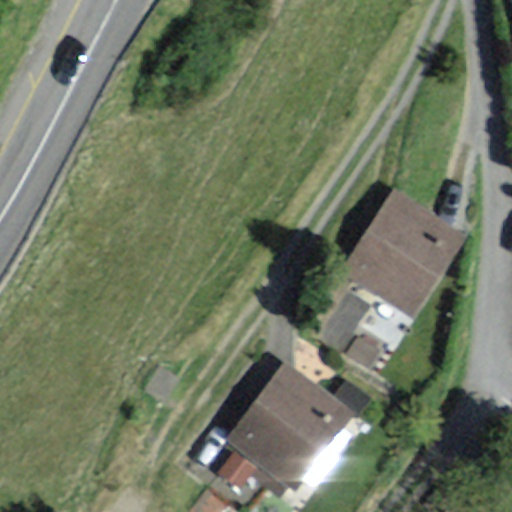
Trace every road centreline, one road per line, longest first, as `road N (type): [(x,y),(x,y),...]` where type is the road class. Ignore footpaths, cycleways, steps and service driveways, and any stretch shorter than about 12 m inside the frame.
road 1 (track): [(281,347),(280,279),(378,124),(441,0)]
road 2 (residential): [(476,0),(498,196),(492,342),(511,373)]
road 3 (secondary): [(0,217),(116,0)]
road 4 (track): [(391,511),(474,424),(503,369)]
